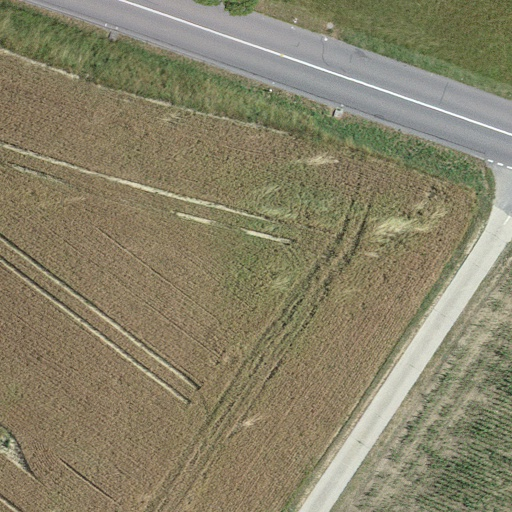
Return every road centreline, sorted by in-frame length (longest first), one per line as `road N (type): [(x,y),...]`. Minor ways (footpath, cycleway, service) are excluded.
road 1 (tertiary): [(7,0),(217,56),(511,171)]
road 2 (track): [(511,198),(305,511)]
